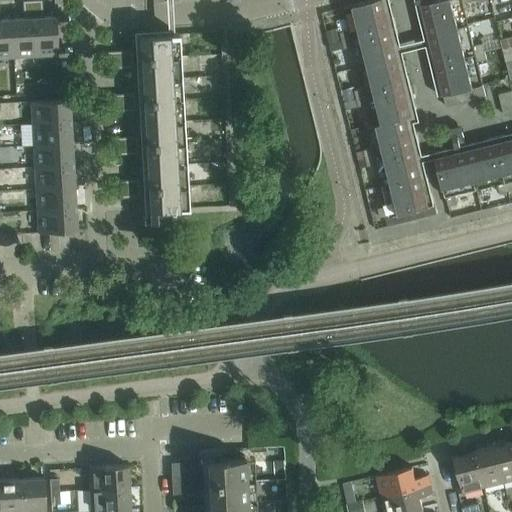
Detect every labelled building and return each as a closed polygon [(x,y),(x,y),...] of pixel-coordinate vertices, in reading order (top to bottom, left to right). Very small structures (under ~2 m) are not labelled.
[(33,13),(42,12),(41,0),(32,1),(33,13)] [(341,32),(343,40),(396,27),(389,0),(374,0),(345,7),(350,30),(341,32)] [(417,3),(425,39),(439,95),(443,94),(483,84),(477,62),(487,59),(483,43),(473,46),(463,3),(462,0),(437,0),(422,4),(422,2),(417,3)] [(23,14),(33,13),(32,1),(22,1),(23,14)] [(55,16),(33,18),(35,57),(57,55),(55,16)] [(33,18),(11,19),(13,58),(35,57),(33,18)] [(11,19),(0,19),(0,58),(13,58),(11,19)] [(396,27),(343,40),(345,48),(354,46),(359,67),(403,56),(396,27)] [(338,29),(327,31),(330,43),(341,40),(338,29)] [(172,34),(139,36),(140,59),(179,56),(178,34),(172,34)] [(511,36),(500,40),(503,51),(511,48),(511,36)] [(511,48),(503,51),(506,62),(511,60),(511,48)] [(104,52),(105,61),(117,60),(117,51),(104,52)] [(132,51),(117,51),(117,60),(132,59),(132,51)] [(179,56),(140,59),(141,80),(181,78),(179,56)] [(355,90),(357,98),(410,85),(403,56),(359,67),(364,88),(355,90)] [(132,59),(117,60),(118,69),(133,68),(132,59)] [(117,60),(105,61),(105,69),(118,69),(117,60)] [(181,78),(141,80),(142,102),(182,99),(181,78)] [(483,84),(443,94),(446,106),(486,97),(483,84)] [(410,85),(357,98),(359,106),(368,104),(373,124),(368,125),(373,147),(364,150),(366,158),(419,145),(412,117),(418,115),(410,85)] [(354,88),(341,91),(344,101),(357,98),(355,90),(354,88)] [(511,90),(499,94),(502,106),(511,103),(511,90)] [(134,94),(119,95),(120,103),(135,102),(134,94)] [(107,95),(107,104),(120,103),(119,95),(107,95)] [(357,98),(344,101),(346,109),(359,106),(357,98)] [(30,102),(31,124),(70,122),(69,99),(30,102)] [(182,99),(142,102),(144,123),(183,121),(182,99)] [(135,102),(120,103),(120,112),(135,111),(135,102)] [(120,103),(107,104),(108,112),(120,112),(120,103)] [(511,103),(502,106),(504,115),(511,112),(511,103)] [(183,121),(144,123),(145,145),(184,143),(183,121)] [(70,122),(31,124),(32,146),(72,143),(70,122)] [(511,133),(495,138),(508,191),(511,189),(511,133)] [(136,137),(122,138),(122,146),(137,145),(136,137)] [(109,138),(110,147),(122,146),(122,138),(109,138)] [(495,138),(466,145),(476,189),(498,183),(500,193),(508,191),(495,138)] [(72,143),(32,146),(34,167),(73,165),(72,143)] [(184,143),(145,145),(146,166),(185,164),(184,143)] [(137,145),(122,146),(123,155),(137,154),(137,145)] [(419,145),(366,158),(368,166),(377,163),(383,185),(426,174),(419,145)] [(476,189),(466,145),(435,152),(449,206),(458,203),(455,194),(476,189)] [(122,146),(110,147),(110,155),(123,155),(122,146)] [(185,164),(146,166),(147,188),(187,186),(185,164)] [(73,165),(34,167),(35,189),(74,187),(73,165)] [(426,174),(383,185),(388,206),(378,208),(380,217),(434,204),(426,174)] [(139,180),(124,181),(125,189),(139,189),(139,180)] [(112,182),(112,190),(125,189),(124,181),(112,182)] [(149,211),(142,211),(143,222),(168,221),(168,210),(188,209),(187,186),(147,188),(149,211)] [(74,187),(35,189),(36,210),(75,208),(74,187)] [(125,189),(112,190),(113,199),(125,198),(125,189)] [(139,189),(125,189),(125,198),(140,197),(139,189)] [(75,208),(36,210),(37,233),(77,231),(75,208)] [(511,441),(495,446),(504,482),(511,479),(511,441)] [(495,446),(475,451),(484,487),(504,482),(495,446)] [(224,449),(199,450),(199,461),(206,461),(207,484),(246,481),(245,459),(225,460),(224,449)] [(475,451),(455,456),(463,492),(484,487),(475,451)] [(283,461),(274,461),(275,474),(284,473),(283,461)] [(88,467),(90,490),(129,487),(128,465),(88,467)] [(377,475),(382,496),(431,484),(429,474),(416,478),(413,466),(377,475)] [(198,475),(185,476),(185,485),(199,484),(198,475)] [(171,477),(172,486),(185,485),(185,476),(171,477)] [(45,511),(43,478),(21,479),(22,511),(45,511)] [(22,511),(21,479),(0,480),(0,491),(1,511),(22,511)] [(49,479),(50,492),(59,491),(58,479),(49,479)] [(246,481),(207,484),(208,505),(247,503),(246,481)] [(352,481),(342,483),(345,494),(355,492),(352,481)] [(199,484),(185,485),(186,493),(199,493),(199,484)] [(431,484),(382,496),(386,511),(401,511),(423,507),(420,496),(433,493),(431,484)] [(185,485),(172,486),(172,494),(186,493),(185,485)] [(129,487),(90,490),(91,511),(130,509),(129,487)] [(59,491),(50,492),(51,504),(60,504),(59,491)] [(357,502),(348,504),(349,511),(361,511),(359,501),(357,502)] [(248,511),(247,503),(208,505),(208,511),(248,511)] [(480,511),(478,503),(462,507),(463,511),(480,511)]
